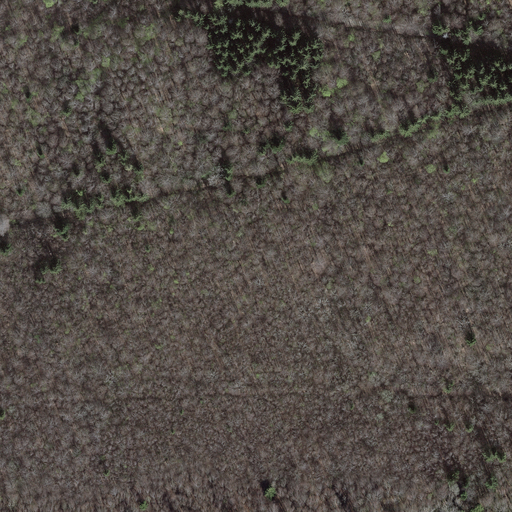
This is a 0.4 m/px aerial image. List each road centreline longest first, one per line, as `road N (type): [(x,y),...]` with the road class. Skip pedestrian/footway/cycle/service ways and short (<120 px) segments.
road 1 (track): [(0,230),(309,158),(511,97)]
road 2 (track): [(511,48),(223,0)]
road 3 (track): [(511,391),(356,389)]
